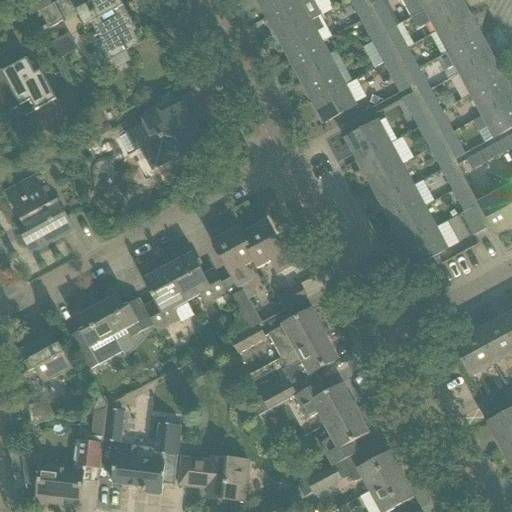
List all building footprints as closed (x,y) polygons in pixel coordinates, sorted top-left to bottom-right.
[(100,48),(107,61),(139,45),(133,33),(140,29),(127,3),(123,6),(119,0),(94,0),(85,6),(81,0),(61,0),(39,12),(49,29),(63,22),(62,19),(76,11),(84,27),(91,24),(103,47),(100,48)] [(257,0),(267,18),(300,0),(257,0)] [(300,0),(267,18),(278,39),(318,17),(322,15),(314,0),(300,0)] [(401,0),(406,8),(412,19),(416,17),(417,16),(427,11),(431,9),(447,0),(401,0)] [(412,19),(411,19),(414,23),(417,30),(432,22),(438,32),(468,16),(459,0),(447,0),(431,9),(427,11),(417,16),(416,17),(412,19)] [(365,3),(354,9),(361,22),(372,16),(365,3)] [(375,12),(386,33),(397,27),(385,6),(375,12)] [(361,22),(368,35),(379,29),(372,16),(361,22)] [(468,16),(438,32),(449,53),(480,37),(468,16)] [(318,17),(278,39),(290,60),(323,42),(318,32),(324,29),(318,17)] [(397,27),(386,33),(398,54),(408,49),(397,27)] [(50,44),(59,60),(78,50),(69,33),(50,44)] [(449,53),(439,59),(451,81),(461,74),(491,58),(480,37),(449,53)] [(363,48),(375,69),(384,64),(385,63),(394,58),(383,38),(363,48)] [(323,42),(290,60),(301,81),(334,63),(323,42)] [(402,62),(409,75),(419,70),(412,57),(402,62)] [(385,63),(384,64),(396,87),(400,84),(407,81),(394,58),(385,63)] [(491,58),(461,74),(472,96),(503,79),(491,58)] [(0,70),(0,117),(18,108),(22,114),(23,113),(25,117),(56,101),(41,72),(35,75),(27,60),(2,73),(0,70)] [(334,63),(301,81),(312,102),(346,84),(334,63)] [(419,70),(409,75),(417,89),(427,84),(419,70)] [(511,96),(503,79),(472,96),(484,117),(511,101),(511,96)] [(68,82),(59,87),(64,96),(73,92),(68,82)] [(346,84),(312,102),(324,124),(341,115),(355,108),(357,106),(346,84)] [(145,152),(154,169),(172,160),(173,163),(186,156),(189,162),(206,152),(195,133),(197,132),(192,122),(202,117),(191,95),(170,106),(172,110),(162,116),(160,113),(144,121),(147,127),(144,129),(143,126),(127,134),(135,150),(140,147),(142,150),(144,150),(145,152)] [(425,104),(432,117),(442,112),(435,99),(425,104)] [(489,127),(495,139),(508,131),(511,129),(511,101),(484,117),(473,122),(479,133),(489,127)] [(420,107),(410,113),(419,129),(429,124),(420,107)] [(101,109),(89,115),(95,128),(107,122),(101,109)] [(116,109),(110,113),(114,122),(121,119),(116,109)] [(442,112),(432,117),(440,132),(450,126),(442,112)] [(99,133),(101,137),(112,130),(108,123),(90,133),(92,137),(99,133)] [(364,131),(346,140),(358,162),(390,145),(378,123),(364,131)] [(423,136),(430,150),(440,144),(433,131),(423,136)] [(458,140),(447,146),(455,160),(466,155),(458,140)] [(441,144),(430,150),(438,164),(444,161),(448,159),(441,144)] [(390,145),(358,162),(370,183),(401,166),(401,165),(390,145)] [(495,146),(480,154),(485,163),(500,155),(495,146)] [(54,163),(67,168),(71,157),(58,152),(54,163)] [(467,161),(472,171),(485,163),(480,154),(467,161)] [(401,166),(370,183),(381,204),(412,187),(401,166)] [(446,179),(453,192),(463,186),(456,173),(446,179)] [(80,175),(70,181),(77,193),(87,188),(80,175)] [(21,184),(5,193),(20,222),(23,220),(30,233),(27,234),(21,238),(31,255),(74,231),(65,214),(61,206),(53,210),(35,177),(21,184)] [(511,186),(509,180),(498,186),(501,193),(511,213),(511,186)] [(453,192),(460,206),(470,200),(463,186),(453,192)] [(412,187),(381,204),(393,225),(424,208),(412,187)] [(511,213),(501,193),(480,205),(487,218),(496,236),(511,226),(511,213)] [(424,208),(393,225),(404,246),(435,229),(424,208)] [(461,215),(473,237),(486,230),(474,208),(461,215)] [(271,261),(278,274),(290,267),(266,223),(242,236),(259,268),(271,261)] [(213,243),(237,288),(250,281),(243,268),(255,262),(259,268),(242,236),(238,229),(213,243)] [(435,229),(404,246),(416,268),(447,251),(438,234),(435,229)] [(192,255),(168,268),(187,304),(200,297),(206,307),(215,301),(227,295),(224,288),(214,270),(204,276),(192,255)] [(154,303),(145,308),(154,326),(158,333),(166,328),(180,321),(174,311),(187,304),(168,268),(143,281),(154,303)] [(276,298),(283,312),(307,299),(300,285),(276,298)] [(230,299),(232,301),(248,332),(259,326),(262,324),(245,291),(230,299)] [(117,295),(98,306),(115,337),(117,341),(129,335),(131,339),(154,326),(145,308),(144,308),(139,299),(124,308),(117,295)] [(88,372),(123,353),(117,341),(98,306),(77,317),(84,329),(69,338),(88,372)] [(283,327),(269,335),(282,359),(325,335),(312,311),(282,327),(283,327)] [(511,312),(499,320),(511,344),(511,312)] [(511,344),(499,320),(476,332),(494,366),(511,356),(511,344)] [(248,332),(231,341),(239,355),(267,340),(259,326),(248,332)] [(166,328),(158,333),(161,339),(169,335),(166,328)] [(476,332),(453,345),(471,378),(494,366),(476,332)] [(325,335),(282,359),(287,369),(282,371),(289,383),(290,382),(290,384),(308,375),(309,376),(321,369),(339,360),(325,335)] [(21,377),(33,399),(48,391),(45,385),(73,370),(59,345),(54,348),(48,337),(19,353),(29,372),(21,377)] [(202,360),(189,367),(196,381),(210,374),(202,360)] [(281,387),(261,397),(269,411),(295,397),(297,396),(295,393),(290,384),(290,382),(289,383),(281,387)] [(318,415),(325,427),(356,410),(343,385),(326,393),(321,383),(297,396),(295,397),(307,420),(318,415)] [(508,390),(485,403),(491,415),(511,403),(511,398),(509,393),(510,393),(508,390)] [(261,397),(249,404),(257,418),(269,411),(261,397)] [(28,407),(31,425),(58,420),(55,402),(48,404),(28,407)] [(105,442),(121,444),(124,412),(108,410),(105,442)] [(320,445),(333,468),(335,467),(335,466),(358,453),(353,443),(369,434),(356,410),(325,427),(331,439),(320,445)] [(511,410),(487,424),(499,448),(511,440),(511,410)] [(36,504),(54,506),(55,499),(81,502),(83,482),(98,484),(106,413),(104,412),(101,438),(92,437),(87,436),(87,442),(77,441),(74,467),(75,467),(74,471),(42,467),(43,463),(22,460),(24,475),(25,486),(38,487),(36,504)] [(114,465),(112,484),(143,488),(142,492),(144,492),(144,494),(161,496),(163,484),(175,485),(181,427),(161,425),(158,450),(133,447),(132,452),(116,451),(114,465)] [(511,440),(499,448),(511,470),(511,469),(511,440)] [(20,451),(8,453),(11,473),(24,475),(22,460),(20,451)] [(359,469),(347,475),(348,478),(349,480),(350,481),(351,482),(352,482),(353,483),(354,483),(355,483),(356,482),(357,482),(364,478),(371,492),(401,476),(389,453),(371,462),(359,469)] [(207,498),(244,502),(247,482),(249,462),(212,459),(212,462),(182,459),(181,467),(179,486),(208,490),(207,498)] [(300,485),(306,496),(313,493),(315,496),(343,481),(335,467),(333,468),(300,485)] [(361,498),(368,511),(390,511),(414,499),(401,476),(371,492),(361,498)] [(294,490),(279,497),(286,510),(301,503),(294,490)] [(283,511),(278,501),(268,506),(255,511),(283,511)]
